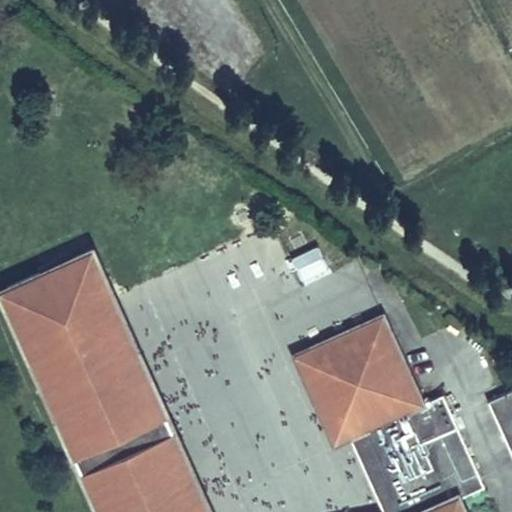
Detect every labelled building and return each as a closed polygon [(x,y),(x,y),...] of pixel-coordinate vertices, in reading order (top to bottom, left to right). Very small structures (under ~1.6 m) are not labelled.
[(318,241),(290,255),(302,280),(331,265),(318,241)] [(103,511),(85,470),(97,465),(90,449),(78,455),(11,306),(9,307),(2,289),(42,271),(45,275),(53,272),(51,267),(92,249),(100,267),(97,268),(163,415),(155,420),(162,435),(172,430),(208,511),(384,511),(383,509),(366,511),(216,511),(118,293),(96,243),(0,286),(0,299),(96,511),(471,511),(463,495),(458,498),(463,511),(103,511)] [(443,393),(426,401),(423,403),(383,314),(310,348),(352,440),(383,509),(384,511),(208,511),(172,430),(162,435),(155,420),(163,415),(97,268),(100,267),(92,249),(51,267),(53,272),(45,275),(42,271),(2,289),(9,307),(11,306),(78,455),(90,449),(97,465),(85,470),(103,511),(463,511),(458,498),(463,495),(485,485),(443,393)] [(254,314),(256,250),(207,249),(206,277),(230,277),(229,313),(254,314)] [(334,449),(352,440),(310,348),(383,314),(423,403),(426,401),(385,310),(291,353),(334,449)] [(511,389),(492,398),(502,420),(499,422),(511,451),(511,389)] [(489,399),(499,422),(502,420),(492,398),(489,399)]
